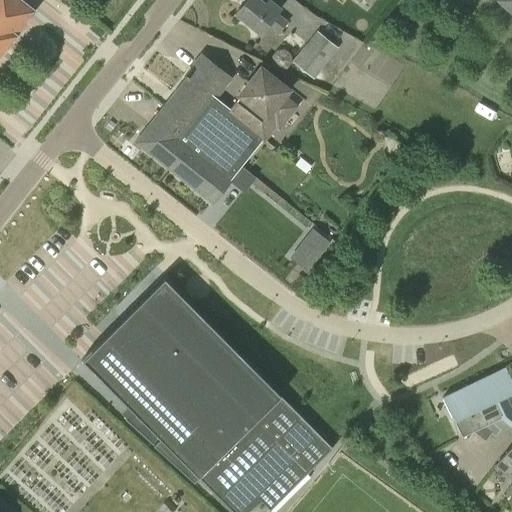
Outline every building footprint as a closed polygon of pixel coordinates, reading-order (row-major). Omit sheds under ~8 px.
[(0,0),(0,53),(14,35),(13,34),(32,10),(18,0),(0,0)] [(265,0),(263,3),(260,0),(243,0),(233,12),(260,34),(267,25),(277,33),(287,21),(277,12),(280,9),(268,0),(265,0)] [(511,0),(499,0),(511,12),(511,0)] [(313,78),(338,47),(317,31),(292,61),(313,78)] [(266,139),(228,109),(213,97),(229,78),(200,56),(185,75),(187,77),(136,141),(211,201),(260,140),(263,142),(266,139)] [(228,109),(266,139),(275,127),(278,129),(297,105),(285,96),(291,89),(259,64),(234,95),(237,98),(228,109)] [(314,262),(323,252),(304,237),(296,248),(314,262)] [(231,511),(247,511),(261,501),(307,464),(311,468),(331,447),(163,278),(81,360),(132,411),(125,419),(193,481),(197,476),(231,511)] [(500,428),(491,421),(503,415),(495,398),(511,390),(511,382),(504,366),(441,396),(460,435),(482,425),(494,435),(500,428)] [(511,497),(511,496),(511,443),(495,464),(511,478),(511,482),(504,492),(511,497)]
